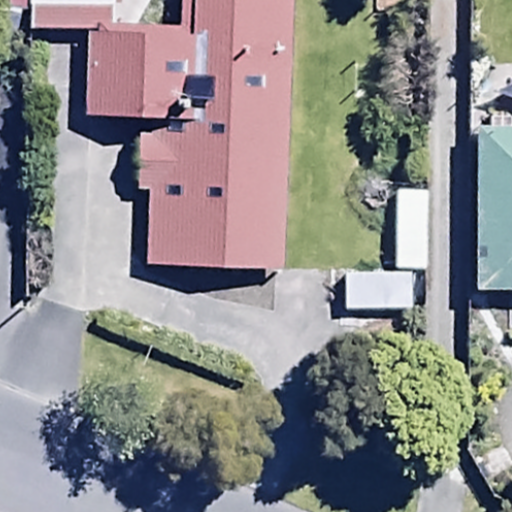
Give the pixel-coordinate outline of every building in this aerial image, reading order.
[(0,0),(0,7),(21,11),(21,0),(0,0)] [(27,0),(27,31),(85,31),(85,20),(105,20),(105,0),(27,0)] [(297,0),(180,0),(179,27),(88,23),(84,114),(140,117),(137,188),(148,189),(145,266),(285,272),(297,0)] [(511,130),(463,130),(462,292),(511,291),(511,130)] [(336,262),(339,311),(415,306),(412,257),(336,262)]
